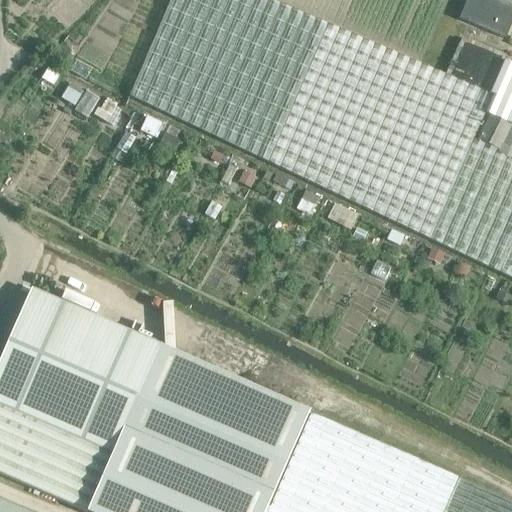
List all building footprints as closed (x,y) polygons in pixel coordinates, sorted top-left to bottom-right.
[(170,0),(129,97),(511,279),(511,104),(493,96),(269,0),(170,0)] [(511,22),(511,7),(493,0),(477,0),(468,24),(505,40),(511,22)] [(48,61),(58,68),(68,55),(58,48),(48,61)] [(70,73),(88,80),(93,68),(74,61),(70,73)] [(511,66),(507,64),(493,96),(511,104),(511,66)] [(80,107),(86,92),(71,86),(65,101),(80,107)] [(103,98),(89,92),(80,114),(94,120),(103,98)] [(118,102),(109,98),(104,108),(100,106),(97,113),(112,120),(113,117),(123,122),(129,110),(117,104),(118,102)] [(144,115),(134,110),(128,122),(139,127),(144,115)] [(162,121),(145,113),(144,115),(139,127),(155,135),(162,121)] [(176,128),(166,123),(162,130),(172,135),(176,128)] [(176,136),(172,135),(162,130),(154,146),(168,153),(176,136)] [(203,156),(210,160),(214,153),(207,149),(203,156)] [(217,164),(221,157),(214,153),(210,160),(217,164)] [(235,170),(245,175),(249,168),(239,163),(235,170)] [(240,187),(245,178),(234,173),(230,182),(240,187)] [(289,183),(273,174),(269,181),(285,190),(289,183)] [(314,198),(302,191),(297,199),(310,206),(314,198)] [(278,204),(282,195),(275,192),(271,201),(278,204)] [(212,204),(205,215),(214,220),(220,208),(212,204)] [(354,215),(331,204),(324,219),(335,225),(338,218),(350,224),(354,215)] [(362,235),(355,231),(351,238),(359,242),(362,235)] [(403,237),(391,232),(387,241),(399,246),(403,237)] [(442,253),(429,247),(425,258),(437,263),(442,253)] [(454,259),(443,254),(441,258),(451,263),(454,259)] [(389,269),(373,262),(368,274),(384,281),(389,269)] [(468,268),(457,262),(452,273),(463,279),(468,268)] [(495,281),(484,275),(480,284),(491,290),(495,281)] [(30,291),(0,360),(0,475),(83,511),(87,511),(160,347),(30,291)] [(266,511),(310,414),(160,347),(87,511),(266,511)] [(511,511),(511,500),(314,410),(268,511),(511,511)] [(29,511),(0,499),(0,511),(29,511)]
